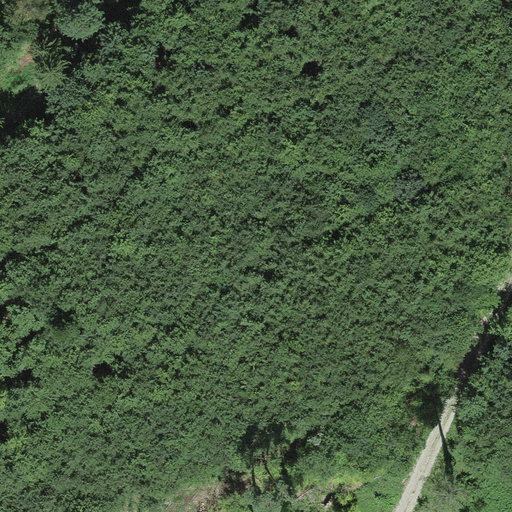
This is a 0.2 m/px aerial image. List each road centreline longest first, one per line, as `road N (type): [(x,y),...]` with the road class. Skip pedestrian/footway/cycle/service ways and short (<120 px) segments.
road 1 (track): [(403,511),(511,280)]
road 2 (track): [(136,0),(0,124)]
